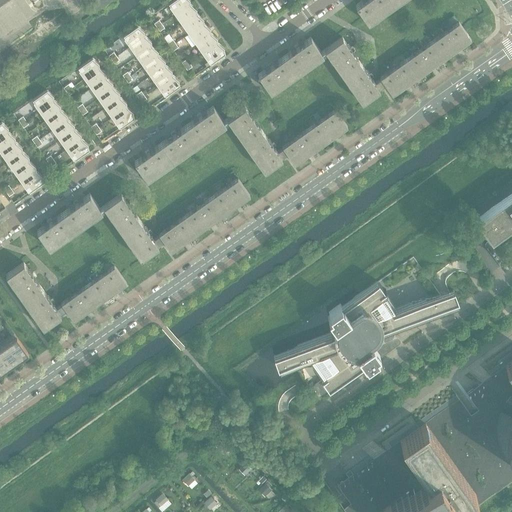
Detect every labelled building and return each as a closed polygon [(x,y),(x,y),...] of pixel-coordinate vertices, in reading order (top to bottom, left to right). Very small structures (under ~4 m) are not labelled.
[(190,4),(189,3),(189,4),(187,1),(188,0),(173,0),(168,3),(176,14),(190,4)] [(368,23),(394,4),(391,0),(362,0),(355,5),(368,23)] [(182,23),(197,13),(196,13),(194,10),(195,9),(196,10),(196,9),(190,4),(176,14),(182,23)] [(189,33),(204,23),(203,23),(201,20),(202,19),(203,19),(197,13),(182,23),(189,33)] [(471,39),(458,21),(432,40),(444,57),(445,57),(444,56),(450,52),(451,53),(455,49),(456,49),(455,48),(458,45),(459,47),(464,43),(463,42),(469,38),(470,40),(471,39)] [(196,43),(210,33),(208,30),(209,29),(210,28),(204,23),(189,33),(196,43)] [(144,36),(142,33),(143,32),(144,31),(138,26),(137,25),(123,35),(130,46),(144,36),(144,35),(144,36)] [(203,53),(217,43),(217,42),(217,43),(215,40),(216,39),(217,38),(210,33),(196,43),(203,53)] [(137,55),(151,45),(149,42),(150,41),(150,42),(151,41),(144,36),(130,46),(137,55)] [(297,73),(323,55),(311,37),(284,55),(297,73)] [(360,63),(356,56),(342,37),(324,49),(343,75),(360,63)] [(444,57),(432,40),(406,58),(418,76),(419,75),(418,74),(424,70),(425,71),(430,68),(429,66),(430,65),(432,64),(433,65),(438,62),(437,61),(443,57),(444,58),(444,57)] [(225,53),(224,52),(222,49),(223,48),(223,49),(224,48),(217,43),(203,53),(210,63),(211,63),(211,62),(225,53)] [(144,65),(158,55),(156,52),(157,51),(158,51),(151,45),(137,55),(144,65)] [(151,75),(165,65),(164,65),(163,62),(164,61),(165,61),(158,55),(144,65),(151,75)] [(297,73),(284,55),(258,74),(270,92),(297,73)] [(99,68),(97,65),(98,64),(99,63),(92,58),(78,67),(86,77),(99,68)] [(418,76),(406,58),(379,77),(380,78),(385,85),(392,95),(393,94),(392,92),(398,88),(399,89),(403,86),(402,84),(406,82),(407,83),(412,80),(411,79),(417,75),(418,76)] [(374,82),(369,74),(360,63),(343,75),(362,102),(379,89),(374,82)] [(158,85),(172,75),(172,74),(171,74),(169,71),(171,71),(171,70),(165,65),(151,75),(158,85)] [(106,78),(104,74),(105,73),(105,74),(105,73),(99,68),(86,77),(92,87),(106,78)] [(166,94),(179,85),(179,84),(178,84),(176,81),(177,80),(178,81),(178,80),(172,75),(158,85),(165,95),(166,95),(166,94)] [(113,87),(111,84),(112,83),(106,77),(106,78),(92,87),(99,97),(113,87)] [(385,85),(380,78),(374,82),(379,89),(385,85)] [(137,85),(132,89),(135,93),(140,90),(137,85)] [(120,97),(117,94),(119,93),(113,87),(99,97),(106,107),(120,97)] [(53,100),(51,97),(52,96),(53,96),(53,95),(47,90),(46,89),(32,100),(40,110),(54,100),(53,99),(53,100)] [(241,100),(236,94),(234,91),(227,96),(234,106),(241,100)] [(126,107),(124,104),(126,103),(126,102),(120,97),(106,107),(113,116),(126,107)] [(46,120),(61,110),(60,109),(60,110),(58,106),(59,106),(60,106),(60,105),(54,100),(40,110),(46,120)] [(263,132),(258,125),(244,105),(227,118),(245,144),(263,132)] [(226,123),(213,106),(187,124),(199,142),(226,123)] [(134,117),(134,116),(133,116),(131,113),(133,112),(133,113),(133,112),(127,107),(126,107),(113,116),(120,127),(121,127),(120,127),(134,117)] [(336,134),(340,131),(340,130),(346,126),(347,127),(348,127),(335,109),(308,127),(321,145),(321,144),(321,143),(327,139),(327,140),(332,137),(331,135),(335,133),(336,134)] [(68,119),(67,119),(65,116),(66,115),(66,116),(67,115),(61,110),(46,120),(53,129),(68,119)] [(60,139),(74,129),(72,126),(73,125),(74,125),(68,119),(53,129),(60,139)] [(8,132),(6,129),(7,128),(8,128),(2,122),(1,122),(0,122),(0,137),(8,132)] [(199,142),(187,124),(160,143),(173,161),(199,142)] [(101,131),(98,127),(93,130),(96,135),(101,131)] [(321,145),(308,127),(282,146),(283,147),(287,154),(294,164),(295,163),(294,161),(300,157),(301,158),(306,155),(305,154),(308,151),(309,153),(314,149),(313,148),(319,144),(320,145),(321,145)] [(67,149),(81,139),(81,138),(81,139),(79,136),(80,135),(81,134),(74,129),(60,139),(67,149)] [(0,149),(1,152),(15,142),(15,141),(15,142),(13,139),(14,138),(15,137),(8,132),(0,137),(0,149)] [(282,158),(277,151),(271,143),(263,132),(245,144),(264,171),(282,158)] [(89,149),(88,148),(87,148),(86,146),(87,145),(88,144),(81,139),(67,149),(75,159),(89,149)] [(8,161),(22,151),(20,148),(21,148),(22,147),(15,142),(1,152),(8,161)] [(173,161),(160,143),(134,162),(147,179),(173,161)] [(287,154),(283,147),(277,151),(282,158),(287,154)] [(15,171),(29,161),(27,158),(28,157),(29,157),(22,151),(8,161),(15,171)] [(22,181),(36,171),(35,171),(33,168),(35,167),(29,161),(15,171),(22,181)] [(43,181),(43,180),(42,180),(40,178),(42,177),(42,176),(36,171),(22,181),(29,191),(30,191),(43,181)] [(250,195),(237,178),(211,196),(223,213),(224,213),(223,212),(229,208),(230,209),(234,205),(233,204),(237,201),(238,203),(243,199),(242,198),(248,194),(249,196),(250,195)] [(102,211),(90,193),(63,212),(76,230),(102,211)] [(139,219),(129,204),(121,193),(103,205),(122,232),(139,219)] [(511,193),(476,219),(491,241),(511,226),(511,193)] [(223,213),(211,196),(185,215),(197,232),(198,231),(197,230),(203,226),(204,227),(208,224),(207,222),(209,221),(211,220),(212,221),(217,218),(216,217),(222,213),(223,214),(223,213)] [(76,230),(63,212),(37,231),(49,248),(76,230)] [(197,232),(185,215),(158,233),(159,234),(164,241),(171,251),(172,250),(171,249),(177,244),(177,245),(182,242),(181,241),(185,238),(186,240),(190,236),(190,235),(196,231),(196,232),(197,232)] [(158,246),(158,245),(153,239),(139,219),(122,232),(141,258),(158,246)] [(164,241),(159,234),(153,239),(158,245),(164,241)] [(42,288),(37,281),(23,262),(6,274),(24,301),(42,288)] [(114,290),(119,286),(118,285),(124,281),(125,283),(126,282),(114,265),(88,283),(99,301),(100,300),(99,299),(105,295),(106,296),(111,292),(110,291),(113,289),(114,290)] [(331,332),(273,353),(274,356),(278,368),(292,362),(293,365),(306,361),(311,359),(322,374),(320,376),(322,378),(322,379),(310,388),(317,397),(324,392),(329,389),(331,391),(340,385),(378,358),(376,355),(379,353),(372,343),(370,345),(365,339),(459,304),(457,301),(458,301),(454,290),(440,295),(426,300),(425,297),(413,302),(393,309),(384,296),(386,295),(385,292),(378,282),(376,279),(340,304),(329,313),(330,315),(328,317),(335,327),(337,325),(341,331),(332,335),(331,332)] [(99,301),(88,283),(61,302),(62,303),(66,310),(73,320),(74,319),(73,318),(79,313),(80,314),(85,311),(84,310),(87,307),(88,309),(93,305),(92,304),(98,300),(99,301)] [(62,303),(57,307),(55,308),(42,288),(24,301),(43,327),(61,315),(60,314),(66,310),(62,303)] [(14,333),(5,339),(20,360),(29,354),(14,333)] [(5,339),(0,342),(0,351),(11,367),(20,360),(5,339)] [(0,351),(0,370),(2,373),(11,367),(0,351)] [(511,481),(511,355),(487,373),(479,365),(469,373),(478,379),(474,382),(479,385),(467,394),(478,410),(471,415),(456,395),(388,443),(383,446),(381,448),(373,441),(360,449),(369,456),(345,473),(348,477),(337,485),(351,504),(343,509),(345,511),(469,511),(477,506),(511,483),(511,481)] [(224,443),(213,451),(219,459),(230,451),(224,443)] [(246,462),(239,469),(245,475),(252,468),(246,462)] [(186,476),(175,484),(181,492),(192,484),(186,476)] [(267,486),(256,494),(262,502),(273,494),(267,486)] [(208,489),(203,494),(207,497),(212,493),(208,489)] [(163,493),(152,501),(158,510),(169,502),(163,493)] [(211,496),(204,503),(210,509),(217,503),(211,496)]
